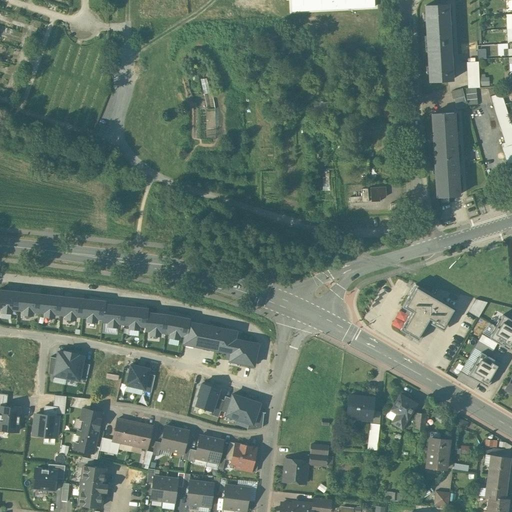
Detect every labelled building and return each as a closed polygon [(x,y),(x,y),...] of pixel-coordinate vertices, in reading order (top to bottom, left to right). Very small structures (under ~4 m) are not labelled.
[(447,5),(425,6),(426,15),(429,15),(429,19),(426,19),(427,36),(430,36),(431,43),(449,42),(447,5)] [(449,42),(431,43),(431,51),(428,51),(429,68),(432,67),(432,72),(429,72),(430,81),(451,80),(449,42)] [(487,58),(486,45),(478,45),(479,58),(487,58)] [(478,62),(467,62),(468,88),(476,88),(479,87),(478,62)] [(480,85),(490,85),(489,77),(480,77),(480,85)] [(462,88),(451,91),(453,99),(454,99),(464,96),(462,88)] [(476,88),(465,89),(467,105),(477,104),(476,88)] [(511,128),(502,96),(497,97),(496,95),(490,97),(505,143),(501,144),(507,163),(511,161),(511,128)] [(464,96),(454,99),(457,109),(467,106),(464,96)] [(453,113),(432,114),(433,131),(435,131),(436,141),(433,141),(434,157),(456,156),(453,113)] [(456,156),(434,158),(435,166),(437,166),(438,174),(435,174),(437,197),(458,195),(456,156)] [(385,187),(370,187),(371,202),(379,201),(379,197),(386,196),(385,187)] [(350,203),(368,202),(367,189),(361,189),(362,196),(349,197),(350,203)] [(483,190),(472,194),(477,207),(487,204),(483,190)] [(456,308),(415,284),(401,307),(410,312),(399,330),(419,341),(429,323),(443,331),(456,308)] [(20,292),(0,289),(0,307),(2,308),(1,312),(11,313),(12,309),(18,310),(20,292)] [(41,294),(20,292),(18,310),(23,310),(23,314),(33,315),(33,311),(39,312),(41,294)] [(62,297),(41,294),(39,312),(44,312),(44,316),(54,317),(54,313),(60,314),(62,297)] [(84,299),(62,297),(60,314),(66,315),(65,318),(75,319),(76,316),(82,316),(84,299)] [(469,311),(479,316),(486,302),(476,297),(469,311)] [(105,301),(84,299),(82,316),(87,317),(87,321),(97,322),(97,318),(103,319),(102,321),(103,321),(105,301)] [(106,301),(105,301),(103,321),(108,322),(108,326),(118,327),(118,323),(124,324),(126,306),(105,304),(106,301)] [(147,309),(126,306),(124,324),(129,324),(129,328),(139,329),(139,325),(145,326),(147,313),(147,309)] [(168,315),(147,313),(145,326),(145,331),(150,331),(150,334),(160,335),(160,332),(165,332),(168,315)] [(188,319),(168,315),(165,332),(170,333),(169,337),(179,339),(180,335),(185,336),(183,343),(184,344),(189,318),(188,318),(188,319)] [(492,333),(489,338),(509,350),(511,344),(511,320),(503,315),(500,320),(492,333)] [(189,319),(189,318),(184,344),(227,352),(230,339),(231,330),(189,322),(189,319)] [(492,333),(500,320),(499,320),(491,332),(492,333)] [(258,344),(230,339),(227,352),(231,353),(229,361),(253,365),(258,344)] [(474,348),(479,351),(483,344),(478,341),(474,348)] [(481,352),(489,357),(493,350),(483,344),(479,351),(481,352)] [(53,375),(66,378),(71,353),(64,351),(64,353),(58,351),(57,358),(53,374),(53,375)] [(494,375),(495,376),(497,373),(496,372),(501,363),(489,357),(481,352),(478,357),(474,364),(494,375)] [(66,378),(79,380),(82,363),(83,356),(77,355),(77,354),(71,353),(66,378)] [(53,374),(57,358),(50,357),(48,373),(53,374)] [(89,364),(82,363),(79,379),(86,380),(89,364)] [(494,375),(474,364),(470,370),(467,376),(487,387),(492,378),(493,379),(495,376),(494,375)] [(130,365),(126,384),(143,388),(144,389),(148,373),(149,369),(130,365)] [(154,375),(148,373),(144,389),(143,388),(142,391),(150,392),(154,375)] [(217,398),(220,389),(201,383),(196,395),(198,396),(195,405),(211,410),(212,411),(217,398)] [(239,420),(246,399),(232,394),(231,398),(226,412),(225,415),(239,420)] [(415,404),(400,394),(391,409),(397,413),(406,419),(415,404)] [(57,407),(57,413),(64,413),(66,396),(54,395),(53,406),(57,407)] [(373,398),(348,395),(346,417),(347,417),(347,414),(370,417),(370,419),(371,419),(373,398)] [(226,412),(231,398),(225,396),(224,400),(220,410),(226,412)] [(83,409),(89,410),(91,399),(72,397),(70,406),(83,409)] [(220,410),(224,400),(217,398),(212,411),(211,410),(210,414),(218,417),(220,410)] [(257,410),(260,403),(246,399),(239,420),(249,423),(253,424),(257,410)] [(0,405),(0,429),(18,431),(21,408),(6,406),(0,405)] [(43,414),(34,413),(32,435),(57,437),(59,416),(56,415),(57,413),(57,407),(53,406),(44,405),(43,414)] [(89,410),(83,409),(81,420),(84,420),(83,426),(79,428),(78,434),(95,438),(101,413),(89,410)] [(391,409),(390,409),(386,416),(393,420),(397,413),(391,409)] [(263,412),(257,410),(253,424),(249,423),(247,429),(257,429),(262,427),(263,412)] [(381,422),(382,410),(374,410),(373,421),(381,422)] [(406,419),(397,413),(393,420),(390,425),(399,431),(406,419)] [(425,414),(416,413),(414,430),(424,431),(425,414)] [(152,426),(116,419),(112,440),(111,441),(120,442),(147,448),(152,426)] [(379,424),(371,423),(368,443),(377,444),(379,424)] [(161,442),(159,448),(171,451),(176,428),(164,426),(161,442)] [(188,431),(176,428),(171,451),(183,453),(184,448),(188,431)] [(439,433),(430,432),(429,439),(439,440),(440,434),(439,433)] [(95,438),(78,434),(77,435),(81,435),(80,440),(76,442),(75,448),(92,452),(95,438)] [(211,438),(199,435),(196,450),(194,458),(206,460),(211,438)] [(109,439),(102,437),(99,450),(117,454),(119,445),(109,443),(109,439)] [(223,441),(211,438),(206,460),(218,463),(219,457),(223,441)] [(429,439),(426,466),(446,469),(449,441),(439,440),(429,439)] [(161,442),(155,441),(152,452),(152,455),(157,456),(159,448),(161,442)] [(236,443),(229,442),(225,458),(225,459),(231,461),(235,444),(236,444),(236,443)] [(236,444),(235,444),(231,461),(231,463),(232,464),(235,467),(250,471),(253,459),(253,458),(255,448),(250,447),(240,444),(240,445),(236,444)] [(327,446),(311,445),(310,455),(326,456),(327,446)] [(462,445),(461,452),(469,453),(470,446),(462,445)] [(190,449),(184,448),(183,453),(182,459),(187,460),(190,449)] [(196,450),(190,449),(187,460),(193,462),(194,458),(196,450)] [(146,450),(142,464),(148,465),(151,455),(152,455),(152,452),(146,450)] [(326,456),(310,455),(309,464),(325,465),(326,456)] [(503,457),(491,455),(491,456),(492,456),(490,464),(486,488),(487,488),(486,497),(485,497),(490,498),(489,506),(488,506),(487,511),(505,511),(507,499),(503,499),(509,458),(503,457)] [(93,459),(82,457),(80,462),(92,465),(93,459)] [(225,458),(219,457),(218,463),(217,469),(222,470),(225,459),(225,458)] [(306,461),(291,460),(290,464),(285,463),(283,481),(304,483),(306,461)] [(454,462),(453,468),(468,470),(469,465),(454,462)] [(48,464),(48,470),(56,471),(55,478),(56,478),(63,479),(65,465),(48,464)] [(105,468),(83,465),(81,479),(84,480),(83,491),(80,490),(78,504),(100,507),(102,491),(106,491),(107,485),(103,484),(105,468)] [(48,470),(35,468),(33,487),(43,488),(43,490),(55,491),(56,478),(55,478),(56,471),(48,470)] [(154,469),(148,468),(146,482),(152,483),(153,476),(154,469)] [(153,476),(152,483),(150,499),(162,500),(165,478),(153,476)] [(177,479),(165,478),(162,500),(174,502),(177,479)] [(201,482),(189,481),(188,488),(186,503),(198,505),(201,482)] [(213,484),(201,482),(198,505),(210,506),(212,491),(213,484)] [(237,487),(225,485),(224,492),(222,508),(234,509),(237,487)] [(249,488),(237,487),(234,509),(246,511),(249,488)] [(449,493),(435,491),(433,505),(447,506),(449,493)] [(329,511),(331,499),(313,497),(312,504),(311,510),(312,510),(326,511),(329,511)] [(292,504),(281,503),(279,511),(311,511),(312,510),(311,510),(312,504),(302,503),(301,504),(292,503),(292,504)]
